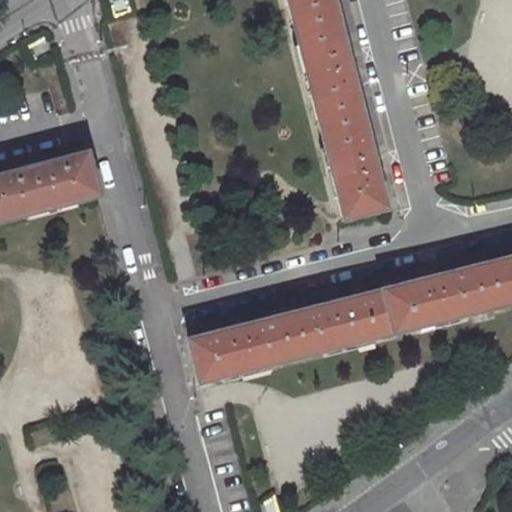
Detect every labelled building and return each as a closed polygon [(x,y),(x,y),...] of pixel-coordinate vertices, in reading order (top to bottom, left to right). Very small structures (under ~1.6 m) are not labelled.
[(281,0),(339,232),(382,220),(372,181),(368,165),(345,78),(341,64),(324,0),(281,0)] [(0,224),(99,199),(88,157),(48,167),(47,162),(34,166),(35,171),(0,179),(0,224)] [(221,331),(179,341),(189,385),(511,307),(511,264),(427,284),(415,287),(336,305),(323,308),(233,328),(221,331)] [(413,281),(415,287),(427,284),(426,277),(413,281)] [(321,302),(323,308),(336,305),(334,299),(321,302)] [(220,325),(221,331),(233,328),(232,322),(220,325)]
